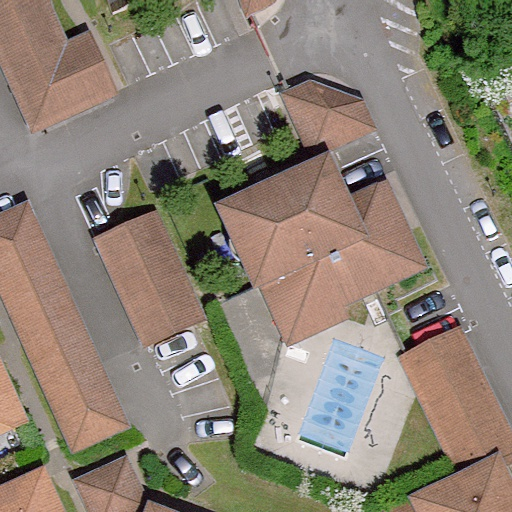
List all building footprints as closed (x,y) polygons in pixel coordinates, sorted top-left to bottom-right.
[(57,56),(32,0),(0,0),(0,55),(33,128),(109,94),(85,43),(57,56)] [(267,0),(241,0),(247,11),(267,2),(267,0)] [(312,154),(366,129),(357,109),(344,104),(336,124),(301,110),(308,91),(288,100),(312,154)] [(344,104),(308,91),(301,110),(336,124),(344,104)] [(343,210),(323,167),(222,213),(256,286),(263,283),(289,340),(339,318),(334,307),(416,268),(382,192),(343,210)] [(118,426),(23,214),(0,223),(0,284),(74,448),(118,426)] [(196,320),(151,221),(100,244),(145,343),(196,320)] [(497,466),(511,459),(511,451),(455,336),(405,361),(465,482),(497,466)] [(0,433),(18,425),(0,385),(0,433)] [(465,482),(399,511),(511,511),(511,499),(497,466),(465,482)] [(121,468),(111,473),(128,511),(133,511),(140,509),(121,468)] [(105,511),(128,511),(111,473),(91,482),(105,511)] [(0,511),(54,511),(39,480),(0,498),(0,511)] [(105,511),(91,482),(81,486),(92,511),(105,511)]
